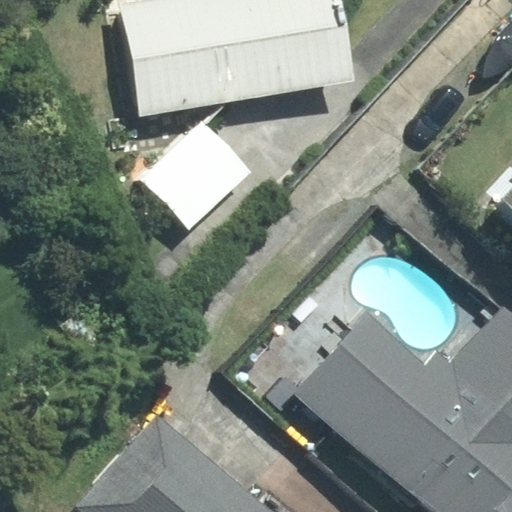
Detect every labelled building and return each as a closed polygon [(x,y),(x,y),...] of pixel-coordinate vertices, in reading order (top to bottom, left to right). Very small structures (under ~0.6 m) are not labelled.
[(352,79),(339,0),(138,0),(122,3),(141,114),(352,79)] [(248,172),(201,124),(142,180),(190,229),(248,172)] [(82,302),(52,325),(82,363),(112,340),(82,302)] [(511,511),(511,315),(503,307),(452,367),(436,353),(425,366),(367,316),(298,395),(433,511),(511,511)] [(272,511),(158,416),(81,506),(88,511),(272,511)]
